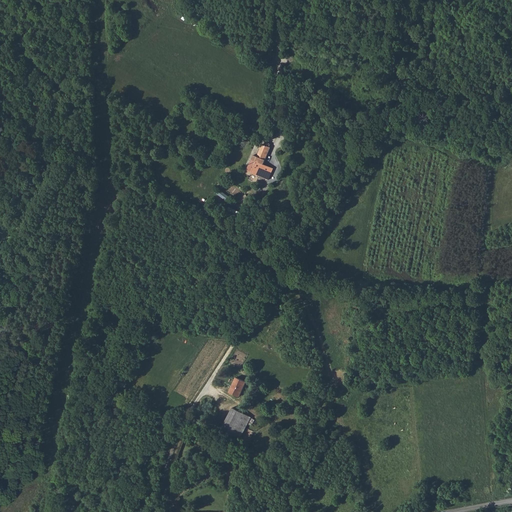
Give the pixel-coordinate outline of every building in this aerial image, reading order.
[(250,157),(256,160),(252,171),(263,175),(268,164),(265,163),(266,160),(263,159),(268,145),(260,142),(256,153),(252,152),(250,157)] [(246,169),(252,171),(256,160),(250,157),(246,169)] [(263,175),(267,176),(271,165),(268,164),(263,175)] [(227,391),(234,395),(242,383),(235,378),(227,391)] [(215,428),(227,435),(240,414),(228,407),(215,428)] [(227,435),(235,440),(248,419),(240,414),(227,435)]
